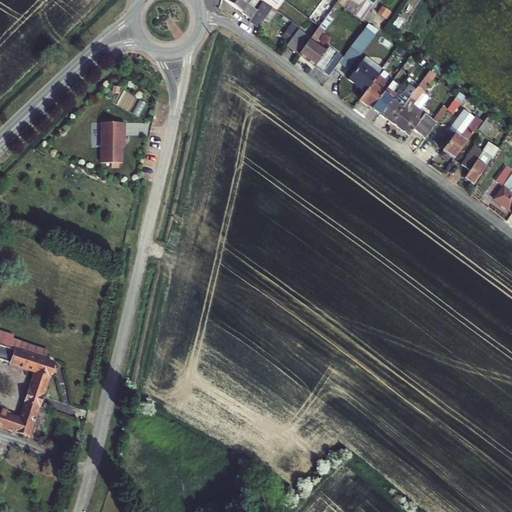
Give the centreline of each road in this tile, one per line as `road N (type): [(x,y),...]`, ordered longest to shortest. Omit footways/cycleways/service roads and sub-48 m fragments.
road 1 (residential): [(78,511),(175,114)]
road 2 (residential): [(511,234),(234,26),(201,21)]
